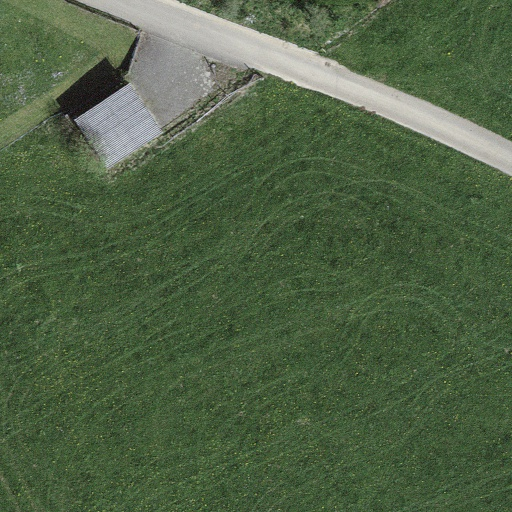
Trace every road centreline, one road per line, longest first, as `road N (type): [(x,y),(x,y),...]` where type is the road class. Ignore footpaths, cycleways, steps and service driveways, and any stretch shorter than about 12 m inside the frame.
road 1 (residential): [(96,0),(374,103)]
road 2 (track): [(374,103),(511,171)]
